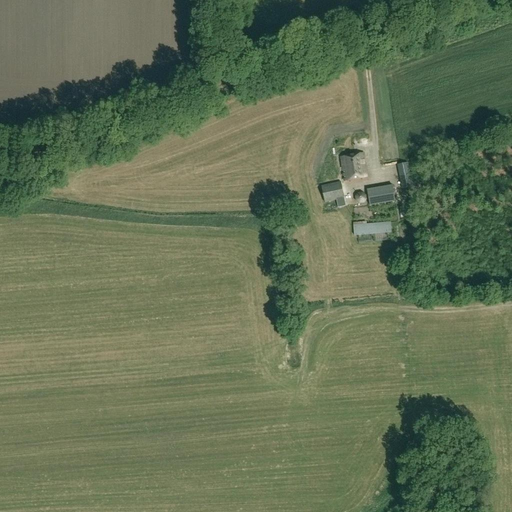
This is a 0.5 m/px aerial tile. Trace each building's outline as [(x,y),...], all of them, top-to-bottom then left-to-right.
[(366,178),(362,155),(340,158),(344,182),(366,178)] [(397,166),(402,190),(412,188),(407,164),(397,166)] [(321,187),(324,203),(336,201),(338,208),(346,207),(340,183),(321,187)] [(392,186),(367,190),(370,206),(395,202),(395,200),(398,200),(395,185),(392,185),(392,186)] [(358,236),(358,239),(391,236),(390,223),(353,226),(354,237),(358,236)]
